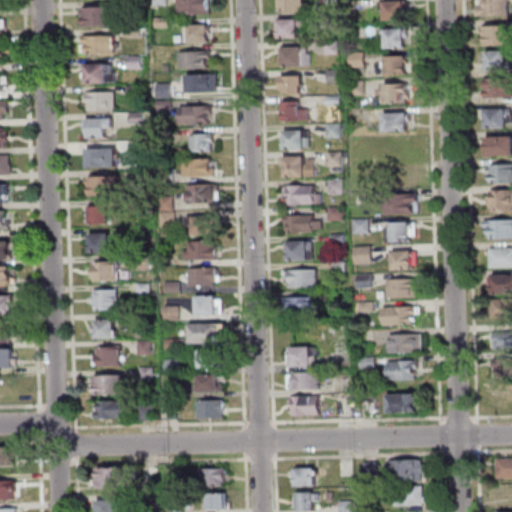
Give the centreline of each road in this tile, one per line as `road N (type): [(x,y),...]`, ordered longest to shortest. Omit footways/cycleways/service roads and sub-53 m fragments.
road 1 (residential): [(60,511),(42,0)]
road 2 (residential): [(463,511),(447,0)]
road 3 (residential): [(263,511),(248,0)]
road 4 (residential): [(511,434),(58,448)]
